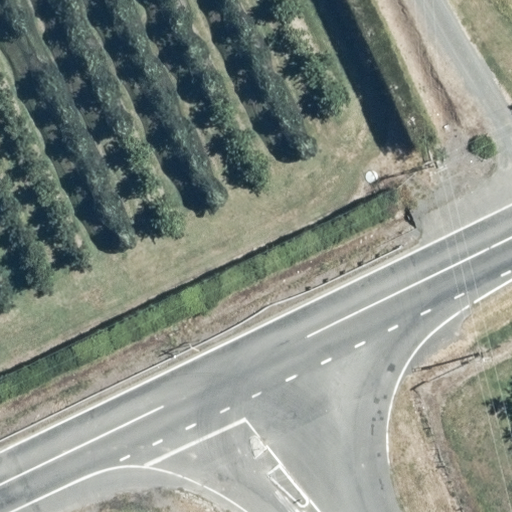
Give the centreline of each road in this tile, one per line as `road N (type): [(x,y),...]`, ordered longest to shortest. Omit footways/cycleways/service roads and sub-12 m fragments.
road 1 (tertiary): [(220,380),(511,228)]
road 2 (tertiary): [(0,486),(220,380)]
road 3 (unclassified): [(316,511),(220,380)]
